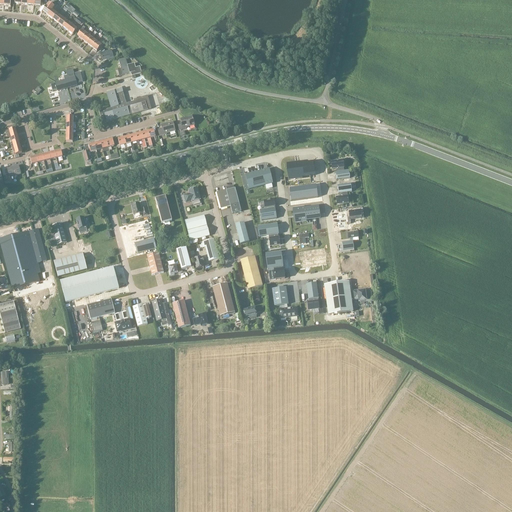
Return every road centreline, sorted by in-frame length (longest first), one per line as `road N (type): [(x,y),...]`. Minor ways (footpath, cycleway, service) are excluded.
road 1 (unclassified): [(205,173),(231,270),(134,295),(108,199)]
road 2 (unclassified): [(274,156),(298,277),(326,274),(335,264),(320,163)]
road 3 (unclassified): [(323,103),(216,79),(115,0)]
road 4 (secondary): [(0,203),(220,146)]
road 5 (secondary): [(220,146),(299,128),(380,134)]
road 6 (residential): [(88,104),(96,65),(38,19),(0,14)]
road 7 (secondary): [(511,182),(380,134)]
road 8 (residential): [(177,111),(97,137),(88,104)]
